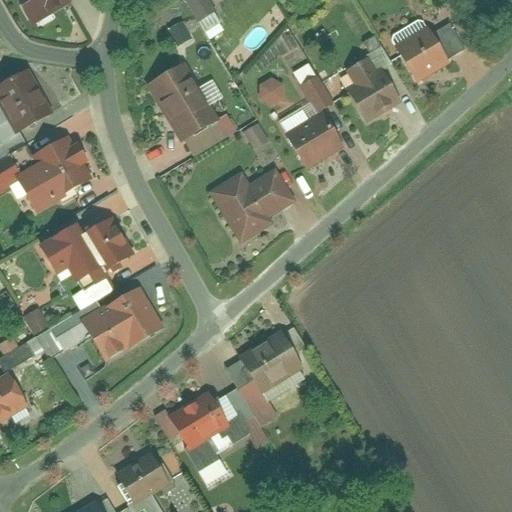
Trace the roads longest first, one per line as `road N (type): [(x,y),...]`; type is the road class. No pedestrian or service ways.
road 1 (residential): [(214,330),(511,63)]
road 2 (residential): [(214,330),(106,147),(87,56)]
road 3 (residential): [(0,493),(81,441),(214,330)]
